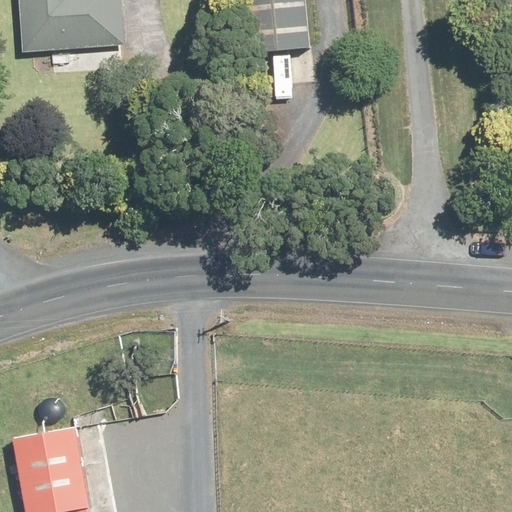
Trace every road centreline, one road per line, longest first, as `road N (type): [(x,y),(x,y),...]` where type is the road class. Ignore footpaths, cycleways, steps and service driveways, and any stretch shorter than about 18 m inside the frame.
road 1 (tertiary): [(511,292),(206,275),(56,299),(0,320)]
road 2 (unknown): [(426,285),(396,0)]
road 3 (unknown): [(206,275),(207,511)]
